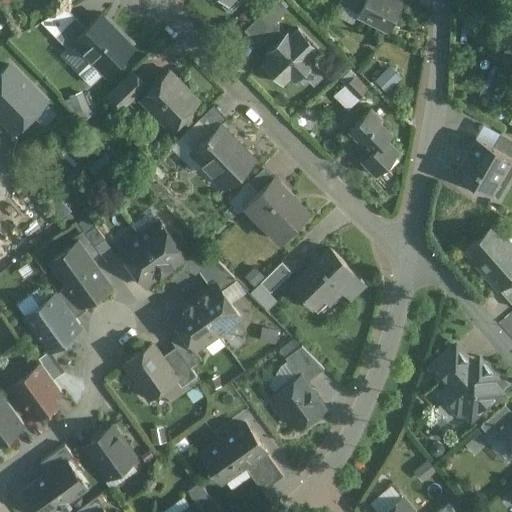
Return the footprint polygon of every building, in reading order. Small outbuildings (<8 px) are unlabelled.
[(319,4),(314,0),(299,0),(312,12),(319,4)] [(339,0),(339,2),(359,12),(357,15),(388,29),(402,1),(400,0),(339,0)] [(273,2),(243,31),(253,42),(261,42),(268,50),(283,36),(276,30),(276,23),(275,21),(283,13),(273,2)] [(66,9),(49,18),(58,28),(52,34),(55,37),(75,18),(66,9)] [(131,46),(100,15),(86,29),(73,42),(74,43),(67,50),(61,55),(79,73),(79,74),(90,85),(103,72),(103,73),(131,46)] [(75,18),(55,37),(67,50),(74,43),(73,42),(86,29),(75,18)] [(268,50),(266,53),(269,56),(262,63),(283,85),(290,78),(294,81),(315,61),(312,57),(319,50),(298,29),(291,36),(287,32),(283,36),(268,50)] [(0,118),(13,133),(49,99),(10,58),(0,66),(0,118)] [(375,77),(386,90),(401,77),(390,64),(375,77)] [(198,102),(168,72),(141,99),(171,129),(198,102)] [(133,74),(108,97),(121,110),(145,86),(133,74)] [(366,89),(355,76),(345,86),(356,98),(366,89)] [(212,106),(198,119),(212,133),(221,125),(225,120),(212,106)] [(381,120),(371,109),(349,130),(371,152),(363,161),(375,173),(397,151),(386,140),(392,134),(379,122),(381,120)] [(198,119),(180,138),(193,151),(212,133),(198,119)] [(502,134),(484,124),(476,137),(494,148),(502,134)] [(255,160),(221,125),(212,133),(193,151),(191,153),(225,188),(255,160)] [(511,140),(502,134),(494,148),(511,157),(511,140)] [(476,137),(455,174),(492,196),(511,162),(511,157),(494,148),(476,137)] [(263,168),(249,182),(259,192),(273,178),(263,168)] [(308,214),(273,178),(259,192),(247,204),(248,204),(244,208),(277,241),(280,237),(282,239),(308,214)] [(249,182),(228,202),(239,213),(244,208),(248,204),(247,204),(259,192),(249,182)] [(185,257),(159,220),(139,235),(165,271),(177,263),(185,257)] [(511,277),(511,243),(494,222),(465,248),(500,288),(511,277)] [(95,246),(83,230),(73,238),(80,247),(81,247),(91,261),(101,254),(95,246)] [(139,235),(118,249),(144,286),(165,271),(139,235)] [(104,239),(95,246),(101,254),(106,261),(115,254),(104,239)] [(91,261),(81,247),(80,247),(53,266),(67,286),(81,306),(82,305),(109,286),(91,261)] [(331,249),(293,286),(317,311),(341,289),(350,298),(364,284),(331,249)] [(206,266),(199,256),(191,253),(185,257),(177,263),(180,267),(195,274),(199,272),(206,266)] [(206,266),(199,272),(207,284),(211,281),(227,270),(216,259),(206,266)] [(280,263),(250,293),(266,309),(275,300),(267,293),(289,272),(280,263)] [(254,265),(244,275),(255,284),(264,274),(254,265)] [(227,270),(211,281),(214,285),(216,284),(221,290),(236,279),(227,270)] [(221,290),(216,284),(214,285),(193,300),(219,336),(232,326),(233,321),(240,316),(221,290)] [(81,306),(67,286),(57,293),(59,295),(75,318),(86,310),(82,305),(81,306)] [(75,318),(59,295),(49,302),(70,331),(80,324),(75,318)] [(49,302),(47,300),(25,316),(49,350),(72,334),(49,302)] [(219,336),(193,300),(171,316),(184,335),(194,349),(201,344),(206,345),(219,336)] [(184,335),(173,343),(175,347),(185,360),(196,352),(194,349),(184,335)] [(151,344),(124,363),(136,379),(135,385),(141,393),(147,394),(149,397),(175,379),(176,378),(161,357),(151,344)] [(324,369),(301,346),(285,358),(299,377),(300,376),(305,383),(324,369)] [(456,346),(432,367),(447,385),(471,363),(456,346)] [(185,360),(175,347),(161,357),(176,378),(175,379),(181,387),(196,376),(185,360)] [(63,371),(48,352),(39,359),(53,378),(63,371)] [(447,385),(440,391),(457,410),(461,406),(471,417),(501,391),(491,380),(496,376),(486,365),(481,369),(474,361),(471,363),(447,385)] [(62,392),(41,363),(32,370),(53,399),(62,392)] [(53,399),(32,370),(10,385),(34,418),(55,402),(53,399)] [(299,377),(274,395),(279,401),(278,407),(285,417),(290,418),(297,427),(323,409),(305,383),(300,376),(299,377)] [(23,424),(2,394),(0,395),(0,411),(13,430),(23,424)] [(511,411),(505,404),(487,419),(499,434),(501,433),(500,432),(511,421),(511,411)] [(0,411),(0,441),(14,432),(0,411)] [(511,421),(500,432),(501,433),(511,445),(511,421)] [(245,423),(205,452),(224,480),(243,466),(265,451),(245,423)] [(135,458),(112,426),(90,441),(91,442),(112,472),(114,474),(135,458)] [(112,472),(91,442),(82,449),(103,479),(112,472)] [(57,450),(40,462),(48,473),(63,463),(65,461),(57,450)] [(265,451),(243,466),(262,491),(283,476),(265,451)] [(48,473),(24,490),(39,511),(51,511),(57,508),(82,490),(63,463),(48,473)] [(199,483),(187,491),(195,503),(196,503),(202,511),(216,511),(219,510),(199,483)] [(413,511),(402,497),(383,511),(413,511)] [(101,510),(93,499),(75,511),(76,511),(96,511),(98,511),(101,510)] [(195,503),(183,511),(202,511),(196,503),(195,503)]
